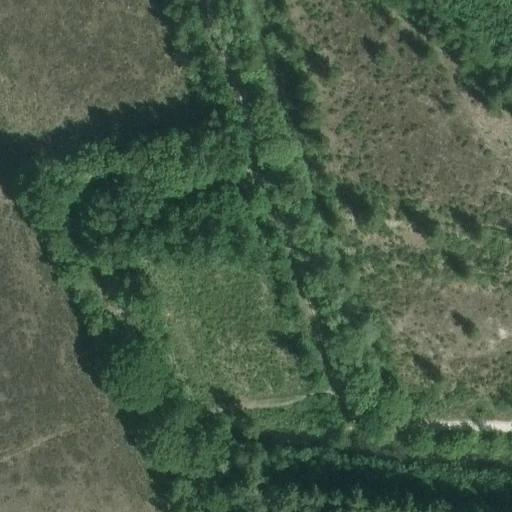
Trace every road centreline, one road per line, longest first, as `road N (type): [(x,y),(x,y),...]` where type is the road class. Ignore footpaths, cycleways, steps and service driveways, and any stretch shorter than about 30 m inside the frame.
road 1 (track): [(215,511),(72,210),(80,187),(119,173),(223,192),(240,175),(252,146),(200,0)]
road 2 (track): [(511,434),(381,434),(352,422),(252,146)]
